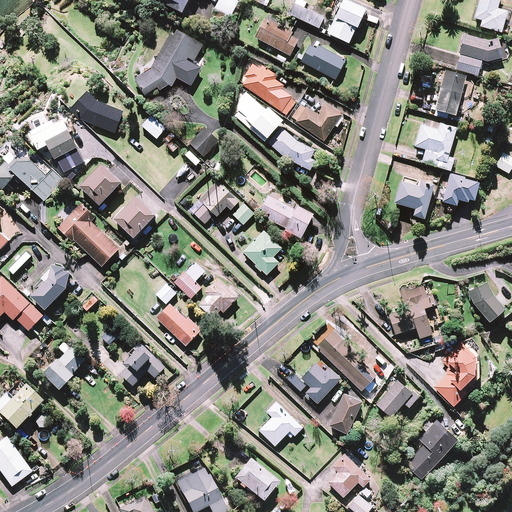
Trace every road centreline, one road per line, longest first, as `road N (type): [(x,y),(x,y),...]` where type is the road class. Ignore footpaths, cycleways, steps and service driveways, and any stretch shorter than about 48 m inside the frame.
road 1 (tertiary): [(33,511),(91,475),(333,280)]
road 2 (unknown): [(200,384),(31,209)]
road 3 (unknown): [(276,320),(120,158)]
road 4 (residential): [(409,0),(350,195)]
road 5 (tertiary): [(372,265),(511,224)]
